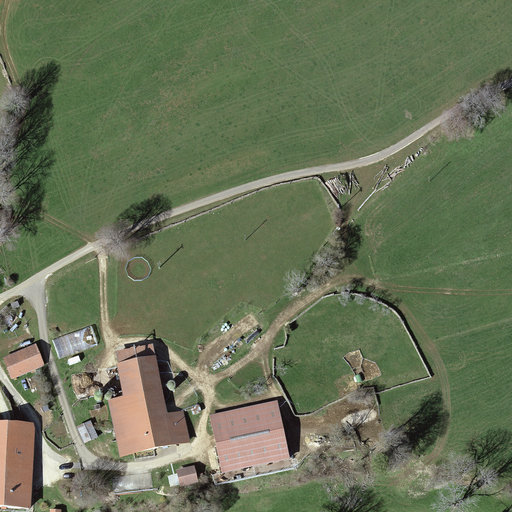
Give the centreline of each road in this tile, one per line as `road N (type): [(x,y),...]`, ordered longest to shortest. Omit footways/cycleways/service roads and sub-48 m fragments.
road 1 (unclassified): [(511,83),(387,152),(147,220),(0,297)]
road 2 (track): [(24,284),(5,165),(22,108),(2,40),(6,0)]
road 3 (track): [(511,281),(399,283),(351,272),(342,232),(347,164)]
